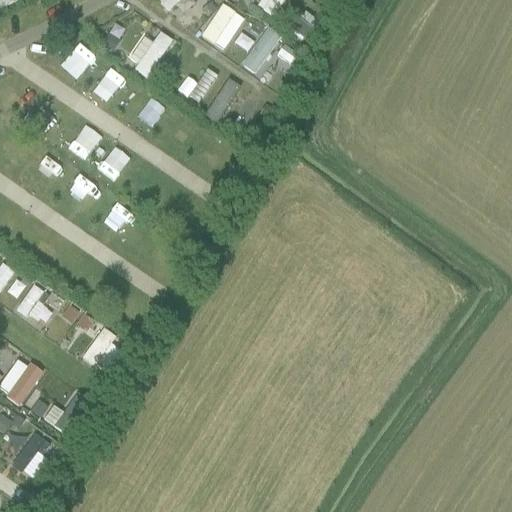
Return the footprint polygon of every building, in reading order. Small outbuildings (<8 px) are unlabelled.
[(0,0),(0,10),(20,0),(0,0)] [(156,0),(165,13),(175,5),(183,16),(196,6),(191,0),(156,0)] [(239,0),(233,0),(230,5),(237,10),(242,1),(239,0)] [(247,0),(244,4),(249,8),(255,0),(247,0)] [(270,0),(262,12),(272,19),(286,0),(270,0)] [(213,47),(235,14),(221,6),(200,38),(213,47)] [(210,9),(202,15),(206,21),(214,15),(210,9)] [(326,15),(320,24),(325,27),(331,18),(326,15)] [(253,25),(248,32),(257,38),(262,30),(253,25)] [(226,42),(238,48),(246,33),(234,27),(226,42)] [(151,74),(173,45),(158,33),(136,62),(151,74)] [(109,37),(102,48),(107,52),(114,40),(109,37)] [(283,49),(276,60),(288,67),(295,56),(283,49)] [(296,63),(291,70),(296,73),(301,67),(296,63)] [(181,72),(174,90),(189,96),(197,79),(181,72)] [(166,73),(160,82),(166,85),(172,76),(166,73)] [(96,99),(106,106),(119,90),(110,83),(96,99)] [(36,89),(16,111),(31,124),(51,102),(36,89)] [(35,125),(45,132),(59,111),(48,104),(35,125)] [(263,108),(258,116),(266,121),(271,113),(263,108)] [(59,111),(47,136),(64,145),(77,120),(59,111)] [(41,201),(69,212),(73,202),(65,199),(73,177),(53,169),(41,201)] [(91,233),(104,211),(86,200),(73,222),(91,233)] [(26,277),(20,285),(25,289),(31,281),(26,277)] [(38,304),(44,295),(32,287),(14,314),(37,330),(49,312),(38,304)] [(68,309),(61,319),(70,326),(77,315),(68,309)] [(83,317),(76,328),(84,334),(92,323),(83,317)] [(95,370),(98,366),(109,373),(122,352),(112,346),(116,339),(102,330),(83,362),(95,370)] [(16,360),(0,385),(0,393),(22,407),(41,376),(16,360)] [(36,405),(28,415),(37,422),(45,411),(36,405)] [(16,421),(11,429),(17,434),(23,426),(16,421)] [(0,422),(0,436),(2,439),(9,428),(0,422)] [(54,450),(49,456),(59,464),(64,457),(54,450)]
